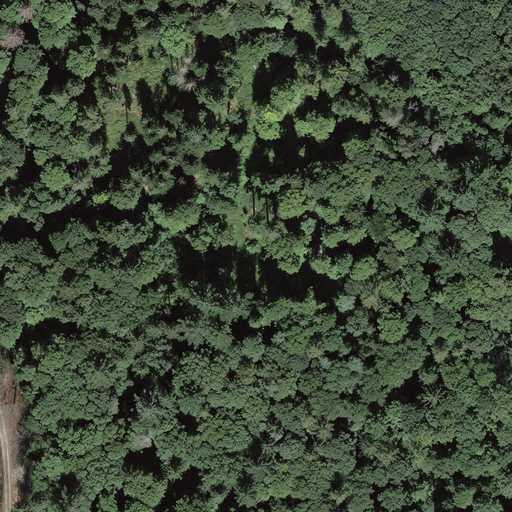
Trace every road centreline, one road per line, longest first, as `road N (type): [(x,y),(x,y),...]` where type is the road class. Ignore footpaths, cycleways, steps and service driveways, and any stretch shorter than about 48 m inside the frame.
road 1 (track): [(192,0),(272,83),(287,125),(350,414),(355,511)]
road 2 (track): [(2,431),(117,335),(213,269),(321,262)]
road 3 (track): [(300,0),(287,125)]
